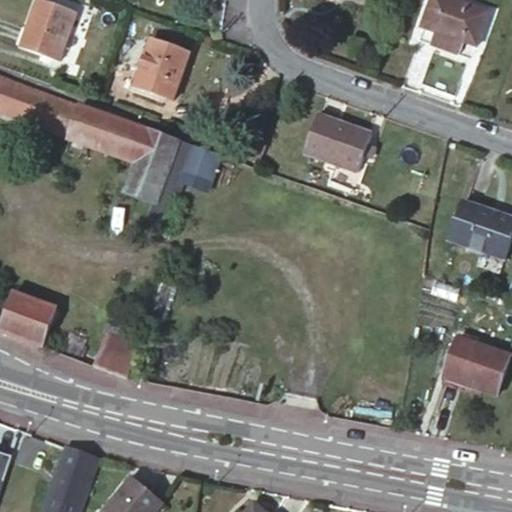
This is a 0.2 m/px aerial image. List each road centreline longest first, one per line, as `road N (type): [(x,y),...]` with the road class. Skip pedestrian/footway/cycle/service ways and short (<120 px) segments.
road 1 (tertiary): [(496,491),(108,413),(0,381)]
road 2 (residential): [(259,0),(256,30),(269,52),(300,75),(511,145)]
